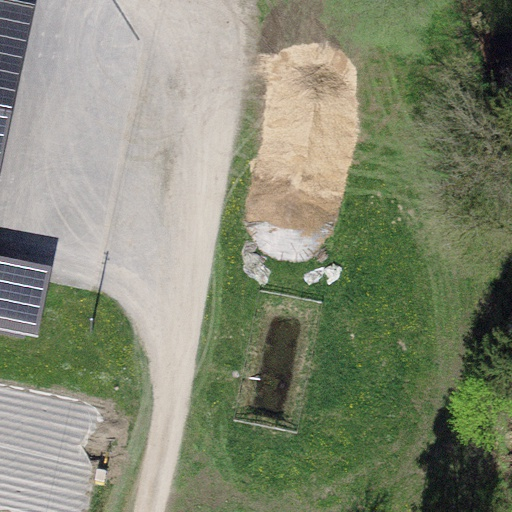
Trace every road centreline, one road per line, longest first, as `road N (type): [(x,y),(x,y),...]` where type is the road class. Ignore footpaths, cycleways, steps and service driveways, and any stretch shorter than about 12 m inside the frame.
road 1 (track): [(141,511),(242,64),(217,0)]
road 2 (track): [(210,203),(286,258),(377,286),(431,293),(511,288)]
